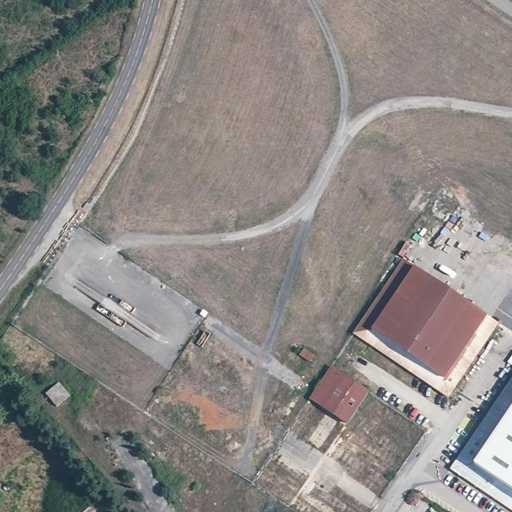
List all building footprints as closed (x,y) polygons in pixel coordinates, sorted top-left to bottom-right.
[(375,240),(356,269),(362,274),(382,245),(375,240)] [(403,259),(354,333),(435,388),(449,398),(499,322),(492,317),(403,259)] [(304,348),(300,354),(310,361),(314,355),(304,348)] [(332,366),(310,399),(346,423),(369,390),(332,366)] [(511,378),(451,468),(472,482),(511,509),(511,378)] [(47,394),(57,407),(70,396),(59,383),(47,394)]
